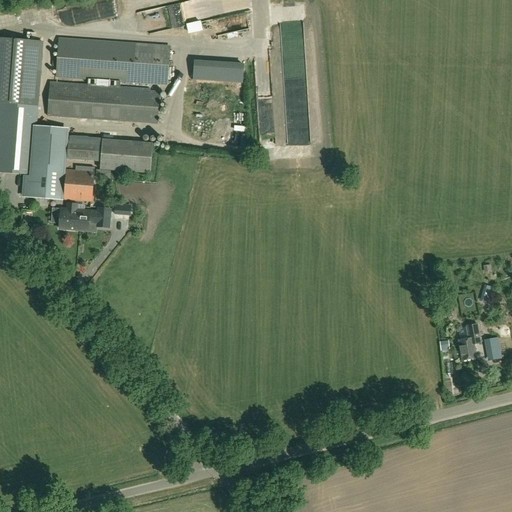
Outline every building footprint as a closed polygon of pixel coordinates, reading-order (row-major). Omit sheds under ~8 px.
[(0,172),(29,175),(29,178),(25,177),(23,196),(62,199),(67,129),(39,127),(36,127),(43,40),(0,37),(0,172)] [(120,89),(121,81),(167,84),(170,47),(58,39),(56,77),(88,79),(88,87),(120,89)] [(270,56),(260,56),(260,80),(270,80),(270,56)] [(158,123),(160,92),(120,89),(88,87),(50,85),(48,116),(158,123)] [(151,173),(153,143),(103,139),(100,169),(151,173)] [(75,171),(67,170),(64,199),(92,202),(95,167),(75,165),(75,171)] [(76,215),(77,210),(77,204),(67,204),(67,212),(61,211),(59,229),(79,230),(80,218),(78,218),(78,215),(76,215)] [(98,212),(77,210),(76,215),(78,215),(78,218),(80,218),(79,230),(88,231),(89,223),(97,224),(97,227),(109,228),(111,209),(98,208),(98,212)] [(474,344),(480,343),(477,324),(467,326),(469,339),(459,340),(462,360),(476,358),(474,344)]
